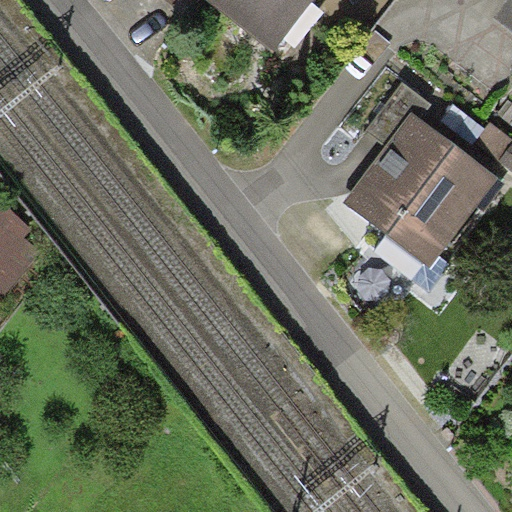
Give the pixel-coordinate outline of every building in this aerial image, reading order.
[(317,0),(203,0),(272,56),(317,0)] [(511,0),(494,20),(511,34),(511,0)] [(367,135),(387,149),(411,116),(420,122),(432,106),(403,85),(367,135)] [(420,122),(411,116),(387,149),(343,207),(430,271),(498,180),(420,122)] [(511,147),(501,163),(511,170),(511,147)] [(0,301),(40,251),(25,239),(32,229),(0,204),(0,301)]
